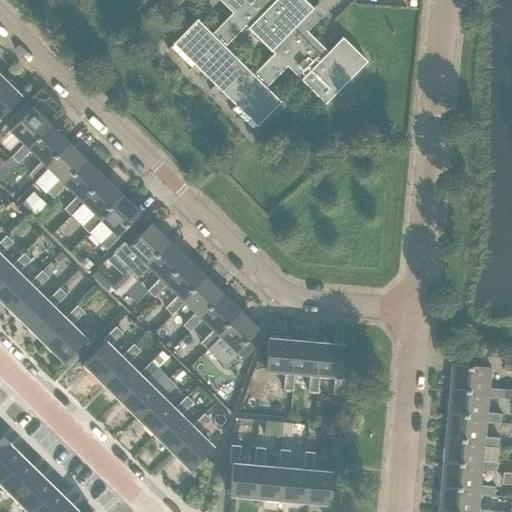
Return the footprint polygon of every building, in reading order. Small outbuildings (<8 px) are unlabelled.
[(211,33),(197,19),(172,44),(256,126),(280,101),(266,87),(287,66),(325,103),(365,61),(342,38),(328,52),(307,31),(315,22),(307,14),(312,9),(303,0),(238,0),(241,3),(211,33)] [(1,78),(0,79),(0,120),(0,115),(20,96),(1,78)] [(31,107),(8,130),(23,144),(10,157),(17,163),(29,151),(27,148),(49,125),(31,107)] [(49,125),(27,148),(29,151),(40,162),(28,174),(35,181),(47,168),(44,165),(67,142),(49,125)] [(67,142),(44,165),(47,168),(58,179),(46,192),(52,198),(65,185),(63,183),(85,160),(67,142)] [(298,167),(313,152),(306,145),(291,160),(298,167)] [(85,160),(63,183),(65,185),(76,196),(64,209),(70,215),(82,203),(80,201),(103,178),(85,160)] [(103,178),(80,201),(82,203),(93,214),(81,226),(88,233),(100,220),(98,218),(120,195),(103,178)] [(120,195),(98,218),(100,220),(111,231),(99,244),(105,250),(119,237),(116,235),(138,212),(120,195)] [(126,270),(110,287),(120,296),(136,280),(148,267),(146,265),(168,242),(150,224),(127,247),(142,261),(129,273),(126,270)] [(0,282),(14,268),(11,266),(0,255),(0,254),(12,242),(5,236),(0,241),(0,282)] [(49,240),(40,249),(51,259),(59,251),(49,240)] [(168,242),(146,265),(148,267),(159,278),(147,291),(154,297),(166,285),(163,282),(186,259),(168,242)] [(14,268),(0,282),(0,300),(9,309),(31,286),(29,283),(18,272),(30,260),(23,253),(11,266),(14,268)] [(85,257),(80,263),(88,271),(93,265),(85,257)] [(186,259),(163,282),(166,285),(177,296),(165,308),(171,315),(184,302),(181,299),(203,276),(186,259)] [(31,286),(9,309),(27,326),(49,303),(46,301),(35,290),(48,277),(47,276),(56,268),(50,262),(29,283),(31,286)] [(96,270),(91,275),(106,290),(111,284),(96,270)] [(203,276),(181,299),(184,302),(195,313),(182,326),(189,332),(201,319),(199,317),(221,294),(203,276)] [(49,303),(27,326),(44,344),(67,321),(64,318),(53,307),(66,295),(59,288),(46,301),(49,303)] [(221,294),(199,317),(201,319),(213,330),(200,343),(207,349),(209,348),(219,337),(216,334),(221,330),(239,311),(221,294)] [(67,321),(44,344),(62,362),(85,339),(71,325),(83,312),(77,305),(64,318),(67,321)] [(219,337),(209,348),(220,358),(218,360),(225,367),(235,357),(238,354),(237,353),(235,351),(241,345),(243,343),(247,339),(257,329),(239,311),(221,330),(216,334),(219,337)] [(104,342),(82,364),(100,382),(123,359),(120,356),(109,345),(122,333),(115,326),(102,340),(104,342)] [(265,369),(265,370),(284,372),(283,390),(292,390),(294,373),(290,372),(293,340),(267,338),(265,361),(265,369)] [(241,345),(235,351),(237,353),(238,354),(244,359),(256,347),(247,339),(243,343),(241,345)] [(293,340),(290,372),(294,373),(309,374),(308,392),(317,393),(318,375),(315,375),(318,343),(293,340)] [(318,343),(315,375),(318,375),(334,376),(332,394),(342,395),(343,376),(340,376),(343,345),(318,343)] [(123,359),(100,382),(118,399),(141,376),(138,374),(127,363),(140,350),(133,344),(120,356),(123,359)] [(256,360),(253,368),(256,368),(265,369),(265,361),(256,360)] [(141,376),(118,399),(136,417),(158,394),(156,391),(168,379),(157,368),(151,361),(148,364),(138,374),(141,376)] [(453,377),(451,390),(489,393),(489,397),(503,398),(511,398),(511,389),(504,388),(504,389),(489,388),(491,368),(454,364),(453,377)] [(158,394),(136,417),(153,434),(176,411),(173,409),(162,398),(175,385),(168,379),(156,391),(158,394)] [(451,390),(449,414),(487,417),(486,421),(501,422),(502,414),(487,412),(489,397),(489,393),(451,390)] [(176,411),(153,434),(171,452),(194,429),(191,426),(180,415),(192,402),(186,396),(173,409),(176,411)] [(194,429),(171,452),(189,469),(212,447),(198,432),(210,420),(204,413),(191,426),(194,429)] [(449,414),(447,438),(485,442),(484,445),(499,447),(500,438),(485,436),(486,421),(487,417),(449,414)] [(447,438),(445,462),(482,466),(482,469),(497,471),(498,462),(483,461),(484,445),(485,442),(447,438)] [(7,441),(0,448),(0,480),(22,457),(7,443),(8,442),(7,441)] [(230,445),(229,464),(232,464),(229,495),(254,497),(257,465),(253,465),(238,463),(240,446),(230,445)] [(255,447),(253,465),(257,465),(254,497),(279,500),(282,467),(278,467),(263,466),(264,448),(255,447)] [(280,449),(278,467),(282,467),(279,500),(304,502),(307,470),(303,469),(287,468),(289,450),(280,449)] [(305,452),(303,469),(307,470),(304,502),(329,504),(332,472),(312,470),(314,452),(305,452)] [(22,457),(0,480),(0,484),(13,498),(38,472),(22,457)] [(445,462),(443,487),(480,490),(480,494),(495,495),(495,486),(481,485),(482,469),(482,466),(445,462)] [(38,472),(13,498),(27,511),(29,511),(53,487),(38,472)] [(511,472),(504,472),(503,483),(511,484),(511,472)] [(53,487),(29,511),(59,511),(69,503),(53,487)] [(443,487),(440,511),(452,511),(509,511),(510,511),(493,510),(478,509),(480,494),(480,490),(443,487)] [(78,511),(69,503),(59,511),(78,511)]
